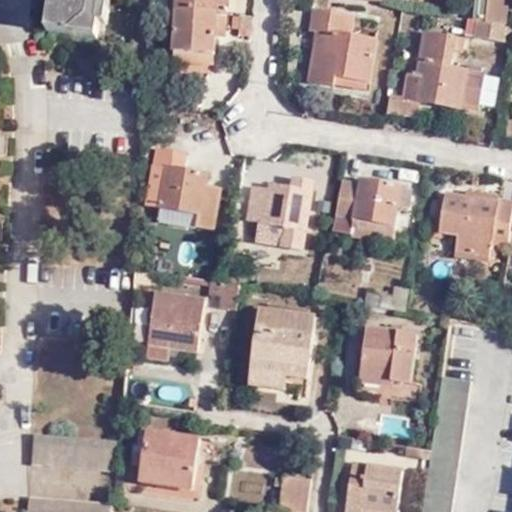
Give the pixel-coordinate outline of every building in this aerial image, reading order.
[(50,0),(46,31),(96,39),(102,0),(50,0)] [(178,0),(174,53),(214,56),(215,31),(227,32),(228,0),(178,0)] [(486,26),(488,0),(461,0),(461,1),(476,3),(475,24),(477,24),(486,26)] [(488,0),(486,26),(507,28),(509,0),(488,0)] [(348,17),(315,12),(311,34),(318,35),(309,85),(334,89),(335,78),(369,84),(376,41),(344,36),(348,17)] [(486,26),(477,24),(475,38),(511,44),(511,42),(511,29),(507,28),(486,26)] [(409,72),(404,98),(423,101),(460,108),(461,104),(479,106),(485,71),(453,66),(456,51),(463,53),(466,40),(426,33),(418,74),(409,72)] [(404,98),(393,95),(390,113),(420,119),(423,101),(404,98)] [(0,239),(3,240),(4,225),(0,224),(0,155),(9,156),(10,143),(4,142),(0,141),(0,118),(2,97),(0,97),(0,239)] [(186,157),(158,151),(154,168),(167,171),(157,222),(198,231),(198,233),(212,236),(221,194),(206,190),(208,179),(182,173),(186,157)] [(281,230),(277,251),(303,255),(315,185),(295,182),(293,192),(272,187),(271,193),(255,190),(250,223),(257,225),(281,230)] [(340,185),(332,234),(353,238),(393,245),(396,230),(401,206),(413,208),(416,195),(403,193),(403,189),(363,182),(361,189),(340,185)] [(493,244),(507,246),(511,215),(511,207),(499,206),(499,204),(447,196),(440,234),(460,237),(456,255),(490,261),(493,244)] [(255,247),(277,251),(281,230),(257,225),(255,247)] [(490,261),(456,255),(456,259),(490,265),(490,261)] [(134,282),(133,287),(147,289),(150,274),(138,272),(135,271),(134,282)] [(161,276),(150,274),(147,289),(158,291),(161,276)] [(227,301),(229,287),(224,287),(214,285),(212,299),(227,301)] [(241,314),(244,290),(229,287),(226,312),(241,314)] [(158,296),(151,347),(199,354),(206,303),(158,296)] [(370,297),(368,310),(398,314),(400,301),(370,297)] [(263,315),(254,377),(290,382),(311,384),(319,323),(263,315)] [(416,340),(366,333),(358,388),(383,392),(384,386),(408,390),(416,340)] [(287,394),(290,382),(254,377),(253,390),(287,394)] [(431,454),(422,511),(450,511),(470,383),(442,379),(431,454)] [(141,448),(150,449),(145,482),(163,486),(164,479),(196,485),(203,442),(144,431),(141,448)] [(117,472),(121,440),(35,434),(33,464),(117,472)] [(353,464),(345,511),(397,511),(403,472),(353,464)] [(286,470),(285,476),(300,479),(301,472),(286,470)] [(307,511),(312,481),(300,479),(285,476),(284,478),(283,486),(279,511),(307,511)] [(276,485),(283,486),(284,478),(277,477),(276,485)] [(30,499),(28,511),(112,511),(113,506),(30,499)]
